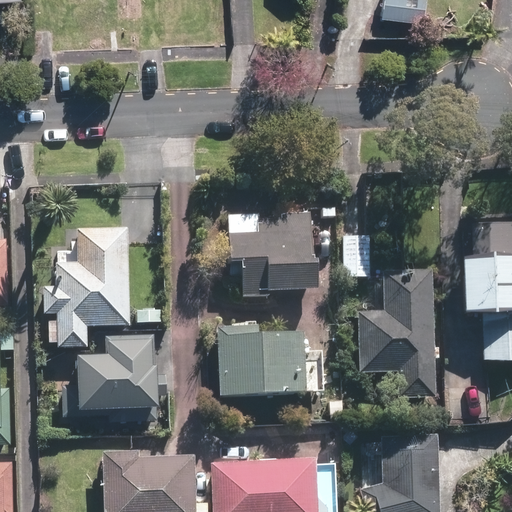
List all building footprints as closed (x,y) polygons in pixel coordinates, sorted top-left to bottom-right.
[(0,0),(0,10),(3,10),(3,1),(15,0),(0,0)] [(426,0),(383,0),(382,18),(423,23),(426,0)] [(267,286),(317,284),(315,250),(310,250),(308,206),(278,208),(278,213),(257,213),(257,207),(224,209),(226,258),(237,257),(238,292),(267,290),(267,286)] [(128,320),(127,222),(77,222),(78,257),(55,258),(56,280),(42,281),(43,309),(56,309),(57,342),(86,342),(86,320),(128,320)] [(511,257),(508,257),(506,224),(474,225),(475,258),(465,259),(466,312),(485,312),(486,360),(511,358),(511,257)] [(367,274),(368,233),(343,233),(343,274),(367,274)] [(334,237),(325,238),(326,251),(335,251),(334,237)] [(436,395),(433,267),(383,268),(384,309),(358,310),(360,370),(398,369),(398,395),(436,395)] [(220,391),(307,386),(304,326),(260,328),(260,320),(217,323),(220,391)] [(1,338),(0,338),(0,439),(9,439),(8,382),(1,382),(1,338)] [(87,425),(163,423),(162,362),(128,363),(127,359),(85,360),(87,422),(73,422),(73,434),(88,434),(87,425)] [(439,511),(437,432),(379,433),(381,480),(357,486),(364,511),(439,511)] [(197,511),(195,450),(140,451),(140,445),(101,446),(102,511),(197,511)] [(315,511),(313,453),(210,458),(212,511),(315,511)] [(11,511),(10,456),(0,455),(0,511),(11,511)]
